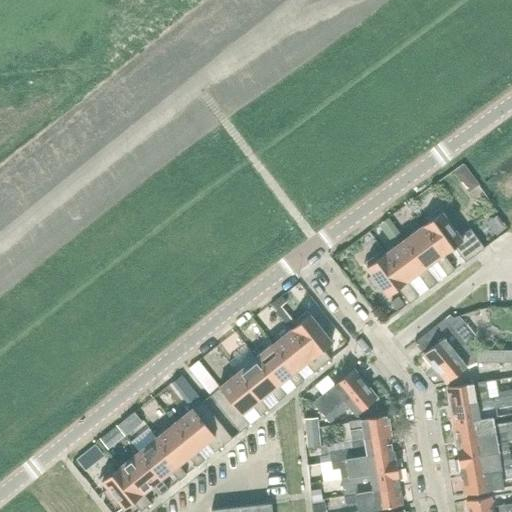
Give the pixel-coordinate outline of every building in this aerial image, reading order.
[(464,165),(454,173),(461,183),(471,175),(464,165)] [(451,176),(442,182),(454,199),(463,193),(451,176)] [(465,262),(484,248),(469,229),(459,237),(439,209),(425,219),(427,222),(422,226),(442,255),(443,255),(453,247),(465,262)] [(454,270),(443,255),(442,255),(422,226),(403,240),(424,269),(425,268),(435,261),(446,276),(454,270)] [(436,283),(425,268),(424,269),(403,240),(385,253),(406,282),(417,274),(428,289),(436,283)] [(417,297),(406,282),(385,253),(379,258),(377,254),(363,264),(371,275),(366,279),(373,289),(378,285),(386,296),(397,288),(408,304),(417,297)] [(272,303),(270,305),(288,327),(293,322),(294,321),(282,306),(288,302),(282,296),(272,303)] [(399,297),(391,303),(398,312),(406,306),(399,297)] [(320,367),(330,359),(322,350),(331,342),(322,332),(327,328),(319,318),(315,322),(306,312),(294,321),(293,322),(296,325),(290,330),(306,350),(320,367)] [(464,344),(459,338),(443,319),(413,343),(434,369),(464,344)] [(320,367),(306,350),(290,330),(272,344),(289,364),(294,372),(295,371),(305,363),(313,373),(320,367)] [(294,372),(289,364),(272,344),(255,358),(271,379),(277,386),(287,378),(295,387),(303,381),(295,371),(294,372)] [(464,344),(434,369),(446,383),(466,367),(477,362),(477,351),(469,350),(464,344)] [(511,350),(477,351),(477,362),(511,362),(511,350)] [(200,353),(187,361),(203,390),(217,382),(200,353)] [(277,386),(271,379),(255,358),(237,373),(253,393),(259,400),(269,392),(277,402),(285,395),(277,386)] [(324,416),(364,384),(353,370),(332,386),(314,403),(324,416)] [(259,400),(253,393),(237,373),(218,388),(219,388),(209,396),(217,405),(226,398),(233,407),(240,415),(241,415),(251,407),(259,416),(267,410),(259,400)] [(182,375),(171,383),(178,392),(189,384),(182,375)] [(330,423),(339,415),(340,416),(350,408),(356,415),(376,398),(364,384),(324,416),(330,423)] [(488,399),(486,385),(486,384),(474,386),(474,385),(448,389),(451,406),(488,399)] [(511,405),(511,395),(488,399),(451,406),(454,424),(493,417),(498,416),(497,408),(511,405)] [(224,414),(233,407),(226,398),(217,405),(224,414)] [(200,419),(209,411),(202,402),(192,410),(192,409),(173,424),(190,445),(195,452),(196,451),(206,443),(214,453),(222,446),(214,437),(207,428),(200,419)] [(241,415),(240,415),(233,407),(224,414),(231,423),(241,416),(241,415)] [(207,428),(217,420),(209,411),(200,419),(207,428)] [(134,413),(119,425),(126,435),(142,423),(134,413)] [(239,433),(248,425),(241,416),(231,423),(239,433)] [(352,441),(390,434),(387,417),(349,424),(352,441)] [(511,421),(494,425),(493,418),(493,417),(454,424),(457,441),(511,431),(511,421)] [(306,431),(319,429),(318,418),(305,419),(306,431)] [(224,429),(218,422),(217,420),(207,428),(214,437),(224,429)] [(195,452),(190,445),(173,424),(155,438),(172,459),(177,466),(178,465),(188,457),(196,467),(204,461),(196,451),(195,452)] [(123,438),(115,428),(100,441),(107,450),(123,438)] [(222,446),(231,439),(224,429),(214,437),(222,446)] [(308,447),(313,446),(321,446),(319,429),(306,431),(308,447)] [(511,440),(511,431),(457,441),(460,459),(509,451),(508,441),(511,440)] [(393,452),(391,435),(390,434),(352,441),(353,448),(329,452),(331,462),(393,452)] [(177,466),(172,459),(155,438),(138,452),(154,474),(160,480),(170,472),(178,481),(186,475),(178,465),(177,466)] [(511,459),(511,460),(509,451),(460,459),(462,476),(511,467),(511,459)] [(160,480),(154,474),(138,452),(120,467),(137,488),(142,494),(152,486),(160,496),(168,489),(160,480)] [(397,470),(393,452),(331,462),(333,470),(340,468),(342,479),(397,470)] [(85,453),(76,460),(84,470),(93,463),(85,453)] [(142,494),(137,488),(120,467),(114,471),(112,468),(98,479),(107,489),(102,493),(110,503),(115,499),(123,509),(132,502),(139,511),(140,511),(150,504),(142,494)] [(465,494),(491,490),(504,488),(503,479),(511,477),(511,467),(462,476),(465,494)] [(400,488),(399,486),(397,470),(342,479),(343,487),(344,497),(400,488)] [(364,511),(377,509),(402,504),(400,488),(344,497),(345,504),(362,501),(364,511)] [(321,490),(311,491),(313,502),(314,502),(323,500),(321,490)] [(511,503),(506,505),(506,504),(493,506),(492,497),(466,501),(467,511),(506,511),(511,511),(511,503)] [(271,511),(271,505),(271,503),(211,509),(211,511),(271,511)]
